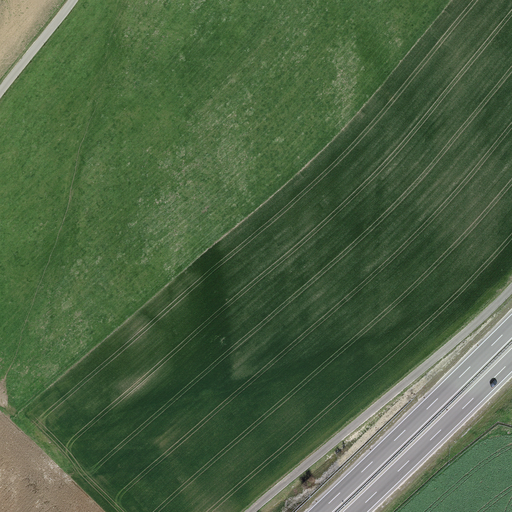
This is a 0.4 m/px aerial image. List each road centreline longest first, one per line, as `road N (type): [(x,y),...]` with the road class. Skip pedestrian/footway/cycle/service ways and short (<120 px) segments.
road 1 (track): [(511,289),(253,511)]
road 2 (motorway): [(511,325),(319,511)]
road 3 (motorway): [(355,511),(511,359)]
